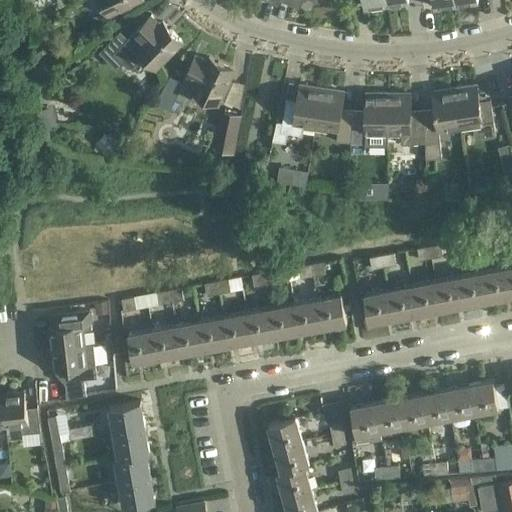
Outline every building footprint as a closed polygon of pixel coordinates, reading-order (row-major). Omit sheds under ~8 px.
[(101,0),(109,14),(138,0),(101,0)] [(156,68),(169,55),(183,41),(163,21),(160,24),(151,15),(125,41),(113,53),(123,62),(128,67),(133,66),(143,56),(156,68)] [(105,45),(113,53),(125,41),(116,33),(105,45)] [(179,89),(179,90),(191,96),(193,92),(200,95),(218,104),(235,69),(209,57),(207,61),(196,55),(179,89)] [(170,110),(179,90),(179,89),(165,82),(155,103),(170,110)] [(303,124),(316,126),(322,87),(300,83),(296,106),(285,104),(283,122),(277,121),(273,140),(286,142),(288,132),(301,135),(303,124)] [(477,84),(455,87),(461,126),(473,124),(475,137),(496,133),(492,105),(480,107),(477,84)] [(337,141),(351,142),(353,115),(340,114),(344,90),(322,87),(316,126),(338,129),(337,141)] [(439,129),(461,126),(455,87),(433,90),(436,114),(424,115),(425,142),(427,158),(441,157),(440,141),(439,129)] [(366,131),(389,131),(389,92),(366,92),(366,116),(353,115),(351,142),(366,143),(366,131)] [(403,143),(411,143),(425,142),(424,115),(411,116),(411,92),(389,92),(389,131),(402,131),(403,143)] [(225,112),(220,135),(238,139),(242,115),(225,112)] [(106,132),(96,142),(107,153),(117,143),(106,132)] [(127,143),(122,153),(131,158),(136,147),(127,143)] [(511,157),(503,160),(505,170),(511,167),(511,157)] [(277,178),(277,180),(291,182),(293,168),(280,166),(279,170),(277,178)] [(388,182),(378,182),(378,196),(388,196),(388,182)] [(511,230),(500,232),(502,244),(511,242),(511,230)] [(488,235),(476,237),(479,248),(490,246),(488,235)] [(476,237),(454,241),(455,249),(465,247),(466,250),(479,248),(476,237)] [(456,252),(455,249),(454,241),(429,246),(432,257),(456,252)] [(432,257),(429,246),(417,248),(419,259),(432,257)] [(393,252),(382,254),(385,266),(395,264),(393,252)] [(385,266),(382,254),(369,257),(371,268),(385,266)] [(325,273),(323,262),(311,264),(314,275),(325,273)] [(314,275),(311,264),(299,266),(301,277),(314,275)] [(488,298),(511,294),(506,266),(483,270),(488,298)] [(488,298),(483,270),(459,275),(464,302),(488,298)] [(264,273),(266,284),(277,282),(275,271),(264,273)] [(266,284),(264,273),(252,275),(254,286),(266,284)] [(441,307),(464,302),(459,275),(436,279),(441,307)] [(217,282),(219,293),(243,289),(241,277),(217,282)] [(417,311),(441,307),(436,279),(412,283),(417,311)] [(194,297),(206,294),(207,295),(219,293),(217,282),(192,286),(194,297)] [(394,316),(417,311),(412,283),(389,288),(394,316)] [(181,288),(170,290),(172,301),(183,299),(181,288)] [(364,292),(366,300),(370,320),(394,316),(389,288),(364,292)] [(170,290),(147,295),(149,306),(160,304),(160,303),(172,301),(170,290)] [(318,298),(323,325),(347,321),(342,293),(318,298)] [(137,308),(149,306),(147,295),(122,299),(124,310),(137,307),(137,308)] [(299,330),(323,325),(318,298),(294,302),(299,330)] [(109,300),(96,302),(97,311),(110,310),(109,300)] [(276,334),(299,330),(294,302),(271,307),(276,334)] [(247,311),(252,338),(276,334),(271,307),(247,311)] [(51,348),(85,344),(84,331),(92,328),(90,310),(51,314),(52,326),(49,326),(51,348)] [(229,343),(252,338),(247,311),(224,316),(229,343)] [(205,347),(229,343),(224,316),(200,320),(205,347)] [(205,347),(200,320),(176,324),(181,351),(205,347)] [(181,351),(176,324),(153,329),(158,356),(181,351)] [(158,356),(153,329),(128,333),(133,360),(158,356)] [(94,343),(85,344),(51,348),(54,370),(66,369),(67,380),(97,377),(94,343)] [(499,406),(498,398),(494,378),(470,383),(475,411),(499,406)] [(83,383),(67,385),(68,397),(85,394),(83,383)] [(451,415),(475,411),(470,383),(446,387),(451,415)] [(428,419),(451,415),(446,387),(423,392),(428,419)] [(2,392),(6,426),(20,424),(23,433),(41,431),(38,405),(27,407),(25,390),(2,392)] [(428,419),(423,392),(399,396),(404,424),(428,419)] [(381,428),(404,424),(399,396),(375,401),(381,428)] [(114,431),(146,425),(141,400),(109,406),(114,431)] [(351,405),(355,425),(356,433),(381,428),(375,401),(351,405)] [(53,442),(62,441),(95,434),(93,424),(69,428),(70,431),(61,433),(57,415),(48,417),(53,442)] [(275,447),(303,439),(296,415),(269,423),(275,447)] [(331,422),(333,434),(343,432),(341,420),(331,422)] [(150,449),(146,425),(114,431),(119,455),(150,449)] [(343,432),(333,434),(335,446),(345,444),(343,432)] [(309,462),(303,439),(275,447),(282,470),(278,471),(278,472),(305,463),(309,462)] [(67,465),(62,441),(53,442),(58,467),(67,465)] [(483,456),(484,468),(495,468),(511,466),(511,443),(494,445),(495,455),(483,456)] [(460,470),(473,469),(484,468),(483,456),(472,457),(471,449),(467,448),(458,448),(458,456),(460,464),(460,470)] [(150,449),(119,455),(119,456),(115,457),(120,480),(151,474),(146,451),(150,450),(150,449)] [(446,460),(435,461),(436,472),(447,471),(446,460)] [(424,473),(436,472),(435,461),(423,462),(424,473)] [(3,463),(0,466),(0,471),(0,475),(11,474),(10,462),(3,463)] [(312,486),(305,463),(278,472),(285,495),(312,486)] [(387,465),(388,476),(399,475),(398,464),(387,465)] [(71,490),(67,465),(58,467),(62,492),(71,490)] [(381,465),(374,466),(375,477),(388,476),(387,465),(381,465)] [(339,470),(340,478),(351,476),(350,468),(339,470)] [(496,473),(472,476),(473,483),(497,478),(496,473)] [(125,505),(136,503),(156,499),(151,474),(120,480),(125,505)] [(370,484),(353,486),(351,476),(340,478),(343,494),(354,491),(364,491),(365,495),(371,495),(370,484)] [(511,511),(511,479),(477,486),(482,511),(501,508),(501,511),(511,511)] [(419,481),(391,483),(392,500),(420,497),(419,481)] [(451,485),(453,501),(469,498),(466,483),(451,485)] [(318,509),(312,486),(285,495),(289,511),(310,511),(314,511),(314,510),(318,509)] [(444,489),(428,491),(430,504),(446,502),(444,489)] [(69,511),(66,495),(57,498),(59,511),(69,511)] [(206,511),(205,500),(177,505),(178,511),(206,511)] [(338,511),(348,509),(346,503),(336,506),(338,511)]
